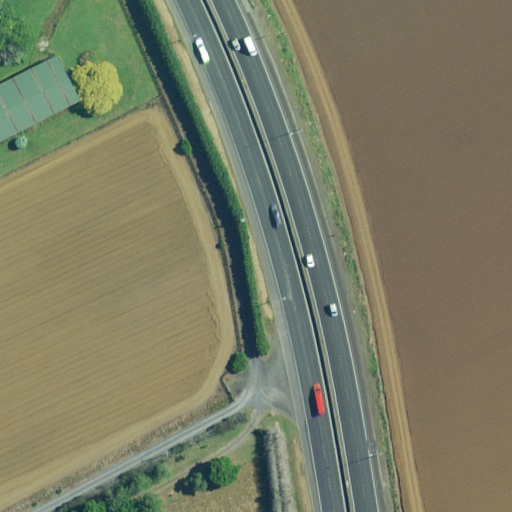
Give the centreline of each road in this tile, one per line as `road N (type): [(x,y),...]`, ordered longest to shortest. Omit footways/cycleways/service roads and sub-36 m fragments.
road 1 (motorway): [(329,511),(293,306),(187,0)]
road 2 (motorway): [(224,0),(332,325),(362,511)]
road 3 (track): [(0,502),(226,385),(249,400)]
